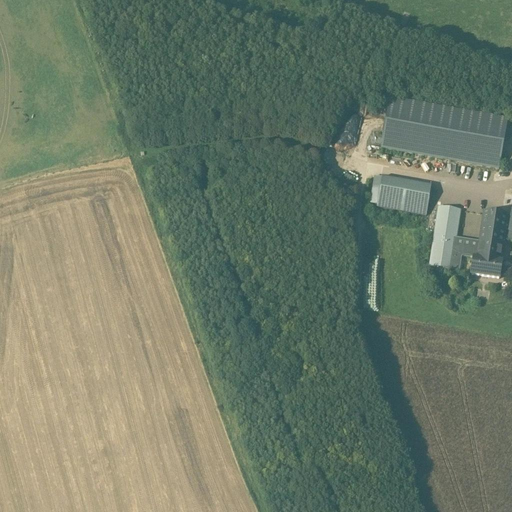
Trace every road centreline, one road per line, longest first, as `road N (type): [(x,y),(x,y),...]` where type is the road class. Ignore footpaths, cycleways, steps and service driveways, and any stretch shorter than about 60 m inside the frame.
road 1 (track): [(0,185),(134,153),(264,511)]
road 2 (track): [(325,151),(273,139),(134,153)]
